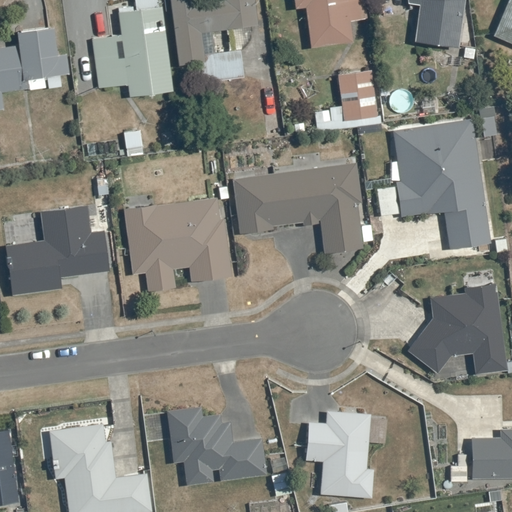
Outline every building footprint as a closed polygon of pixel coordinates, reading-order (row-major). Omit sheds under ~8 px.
[(169,87),(158,0),(132,0),(133,5),(110,8),(113,33),(90,35),(96,85),(126,81),(127,92),(169,87)] [(167,0),(175,62),(181,61),(184,89),(203,87),(202,80),(241,75),(238,48),(213,51),(210,27),(254,22),(251,0),(167,0)] [(293,0),(294,2),(303,1),(308,43),(349,38),(347,18),(364,16),(362,0),(293,0)] [(456,43),(459,0),(415,0),(412,39),(456,43)] [(511,0),(505,0),(492,36),(511,42),(511,0)] [(52,50),(49,22),(12,26),(14,42),(0,43),(0,90),(66,84),(62,48),(52,50)] [(336,90),(337,104),(310,107),(313,129),(340,126),(375,122),(368,62),(333,66),(336,90)] [(491,251),(471,115),(391,126),(399,182),(375,186),(379,216),(443,206),(450,257),(491,251)] [(141,129),(121,131),(123,148),(142,146),(141,129)] [(363,241),(351,158),(229,175),(237,229),(318,218),(322,247),(363,241)] [(227,272),(218,194),(122,206),(130,271),(143,269),(145,286),(172,283),(170,265),(187,263),(189,276),(227,272)] [(89,230),(85,203),(40,209),(44,238),(4,243),(11,293),(58,286),(56,275),(106,269),(100,229),(89,230)] [(503,367),(493,280),(459,284),(459,290),(429,293),(432,313),(406,348),(435,369),(448,352),(470,350),(471,357),(472,357),(473,370),(503,367)] [(183,481),(211,478),(210,468),(218,467),(220,477),(263,472),(259,435),(229,438),(226,408),(191,412),(190,404),(166,407),(172,458),(181,457),(183,481)] [(367,409),(324,407),(324,420),(305,419),(303,455),(320,456),(319,490),(368,493),(370,461),(364,461),(365,438),(383,439),(384,414),(367,414),(367,409)] [(112,474),(105,420),(42,427),(48,475),(62,473),(66,511),(110,511),(148,507),(143,471),(112,474)] [(511,426),(499,427),(499,435),(469,436),(470,475),(511,474),(511,426)] [(466,452),(448,451),(446,476),(464,478),(466,452)] [(286,470),(268,473),(271,490),(288,487),(286,470)]
